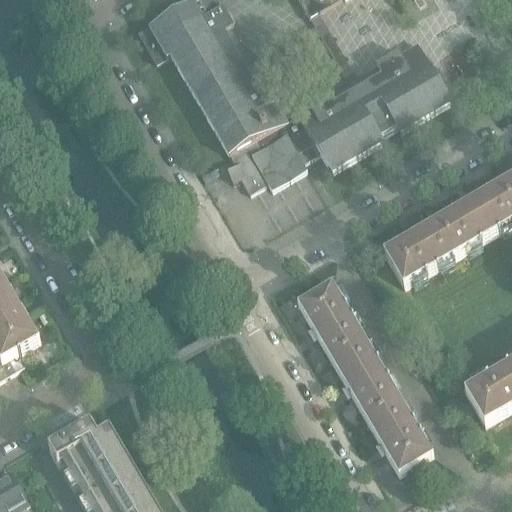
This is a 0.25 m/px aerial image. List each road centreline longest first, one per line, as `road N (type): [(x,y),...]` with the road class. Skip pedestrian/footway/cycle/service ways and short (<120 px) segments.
road 1 (residential): [(234,285),(80,19),(112,0)]
road 2 (residential): [(0,433),(95,375),(93,350),(0,173)]
road 3 (residential): [(234,285),(511,124)]
road 4 (residential): [(366,511),(234,285)]
